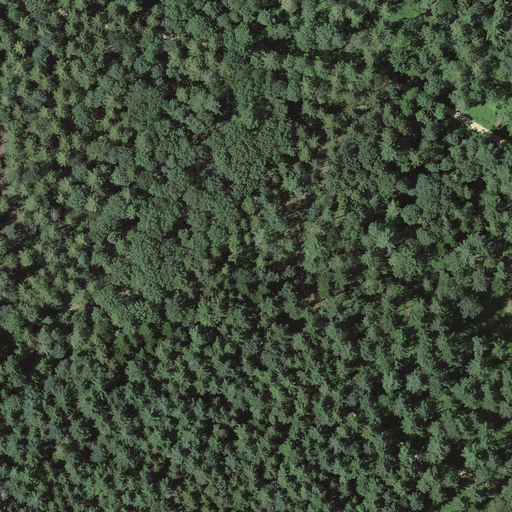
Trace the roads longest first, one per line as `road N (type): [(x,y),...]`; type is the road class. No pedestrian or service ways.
road 1 (track): [(511,475),(416,443),(211,335),(114,305),(0,284)]
road 2 (track): [(53,0),(355,68),(511,150)]
